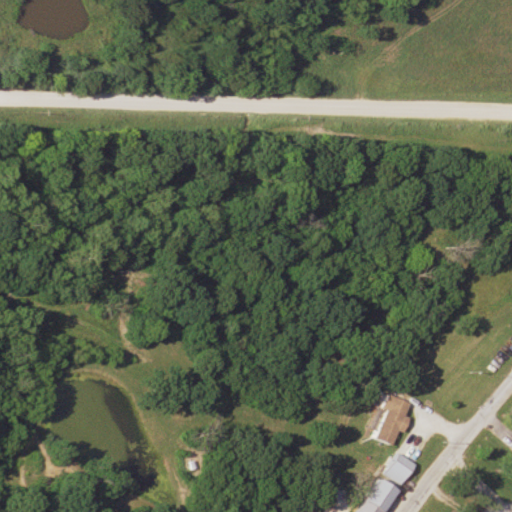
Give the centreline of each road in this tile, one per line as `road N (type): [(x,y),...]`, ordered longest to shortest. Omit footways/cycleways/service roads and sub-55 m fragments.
road 1 (residential): [(0,94),(511,113)]
road 2 (residential): [(404,511),(511,376)]
